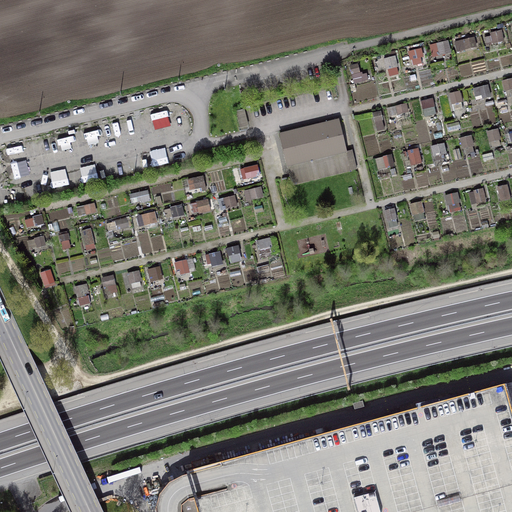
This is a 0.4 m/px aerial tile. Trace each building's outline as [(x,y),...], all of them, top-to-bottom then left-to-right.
[(504,42),(501,30),(490,33),(490,36),(484,38),(486,46),(504,42)] [(477,48),(474,37),(454,42),(456,53),(459,52),(459,53),(463,53),(462,51),(477,48)] [(451,53),(448,41),(446,41),(446,39),(436,42),(436,44),(429,45),(432,58),(451,53)] [(424,58),(421,49),(408,52),(409,55),(404,56),(405,62),(408,61),(408,59),(409,59),(410,61),(411,61),(412,66),(422,63),(421,58),(424,58)] [(398,67),(395,56),(383,59),(386,71),(388,70),(390,77),(398,75),(396,68),(398,67)] [(360,73),(358,64),(349,66),(354,84),(368,81),(368,80),(370,79),(369,75),(367,76),(367,74),(363,75),(362,72),(360,73)] [(511,97),(511,78),(501,81),(504,92),(506,92),(507,98),(511,97)] [(491,97),(488,85),(473,89),(476,101),(491,97)] [(460,94),(460,91),(448,94),(451,105),(452,105),(453,112),(463,109),(461,103),(463,103),(462,101),(463,101),(461,93),(460,94)] [(421,101),(425,117),(437,114),(433,98),(421,101)] [(409,112),(407,104),(387,108),(389,117),(409,112)] [(383,121),(381,111),(378,112),(378,111),(372,112),(374,123),(375,123),(377,132),(384,130),(382,121),(383,121)] [(339,119),(279,134),(292,185),(357,169),(352,151),(347,152),(339,119)] [(461,129),(459,122),(447,125),(448,132),(461,129)] [(501,140),(498,129),(486,132),(488,143),(491,143),(492,147),(500,145),(499,141),(501,140)] [(474,147),(471,135),(459,139),(462,149),(463,149),(465,155),(470,154),(471,158),(476,156),(474,152),(473,147),(474,147)] [(447,154),(444,144),(431,147),(433,158),(435,158),(436,162),(445,159),(445,160),(449,159),(448,154),(447,154)] [(407,151),(411,166),(422,164),(419,149),(407,151)] [(455,161),(461,159),(459,149),(452,150),(455,161)] [(494,160),(492,153),(482,155),(483,162),(494,160)] [(392,155),(382,157),(383,157),(375,159),(379,175),(388,173),(388,169),(395,167),(392,155)] [(260,177),(257,165),(244,168),(244,169),(240,170),(242,181),(260,177)] [(207,192),(203,176),(187,180),(189,189),(186,190),(187,194),(200,192),(200,193),(202,192),(202,193),(207,192)] [(511,200),(507,185),(497,188),(501,203),(511,200)] [(263,197),(261,187),(243,191),(246,201),(263,197)] [(486,201),(483,189),(473,191),(473,192),(468,193),(471,205),(486,201)] [(150,201),(148,191),(128,195),(130,204),(141,202),(141,203),(150,201)] [(461,203),(458,193),(444,196),(447,206),(448,206),(450,214),(461,211),(459,203),(461,203)] [(237,207),(235,196),(218,200),(220,211),(237,207)] [(211,212),(208,199),(196,202),(196,203),(189,204),(192,214),(198,213),(199,215),(211,212)] [(425,213),(422,202),(409,205),(412,216),(413,216),(415,222),(425,220),(423,214),(425,213)] [(97,213),(94,204),(76,208),(78,217),(97,213)] [(184,216),(182,205),(170,208),(172,219),(184,216)] [(397,220),(395,208),(384,211),(387,222),(389,228),(398,226),(396,220),(397,220)] [(158,227),(155,212),(141,215),(144,226),(147,226),(147,229),(158,227)] [(45,224),(42,215),(32,217),(33,219),(25,221),(27,228),(34,226),(34,228),(45,224)] [(129,217),(114,221),(115,222),(106,224),(108,233),(117,230),(117,231),(132,227),(129,217)] [(227,221),(226,217),(218,219),(219,223),(222,223),(222,227),(229,226),(228,221),(227,221)] [(95,244),(91,229),(80,231),(84,247),(85,247),(86,251),(95,249),(94,244),(95,244)] [(70,241),(69,234),(68,234),(67,232),(59,234),(60,236),(58,236),(60,243),(61,243),(62,250),(71,248),(69,241),(70,241)] [(440,240),(438,232),(432,233),(434,241),(440,240)] [(44,236),(34,239),(34,240),(27,241),(29,250),(36,248),(36,249),(46,246),(44,236)] [(275,237),(258,241),(262,259),(273,256),(271,247),(277,246),(275,237)] [(241,254),(239,246),(226,249),(228,257),(230,264),(242,262),(240,254),(241,254)] [(223,265),(220,252),(205,255),(207,265),(211,265),(212,268),(223,265)] [(187,260),(186,260),(174,263),(176,273),(179,272),(180,276),(190,273),(196,271),(193,259),(187,260)] [(163,280),(160,267),(147,270),(149,279),(152,279),(153,282),(163,280)] [(55,283),(50,270),(49,271),(48,268),(43,270),(43,272),(39,273),(44,287),(55,283)] [(142,282),(139,271),(126,274),(129,285),(131,284),(132,289),(141,287),(140,282),(142,282)] [(116,285),(113,275),(101,278),(103,288),(116,285)] [(89,293),(87,284),(74,287),(77,299),(78,299),(79,306),(90,304),(88,296),(86,297),(86,294),(89,293)] [(511,511),(511,428),(501,387),(185,473),(195,511),(511,511)]
